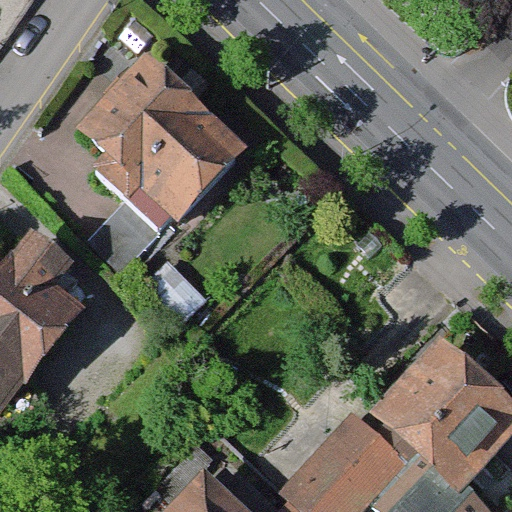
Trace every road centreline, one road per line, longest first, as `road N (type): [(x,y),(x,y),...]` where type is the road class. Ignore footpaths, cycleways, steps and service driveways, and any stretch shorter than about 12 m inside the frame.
road 1 (tertiary): [(415,126),(285,0)]
road 2 (residential): [(511,23),(415,126)]
road 3 (tertiary): [(511,223),(415,126)]
road 4 (residential): [(0,101),(71,0)]
